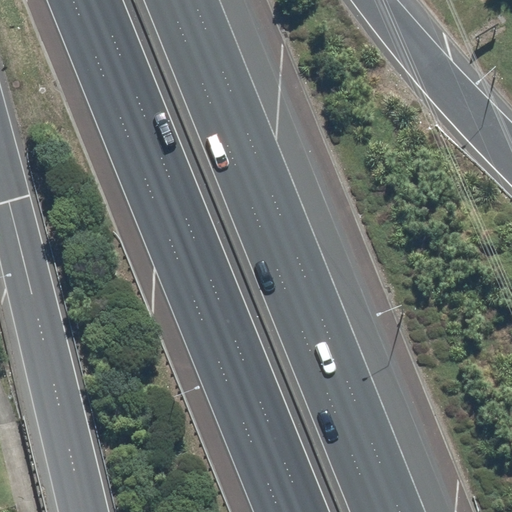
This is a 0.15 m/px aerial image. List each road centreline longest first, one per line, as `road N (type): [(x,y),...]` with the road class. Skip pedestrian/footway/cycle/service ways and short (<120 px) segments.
road 1 (motorway): [(304,511),(97,0)]
road 2 (motorway): [(170,0),(374,511)]
road 3 (motorway): [(81,511),(0,169)]
road 4 (motorway): [(373,0),(511,144)]
